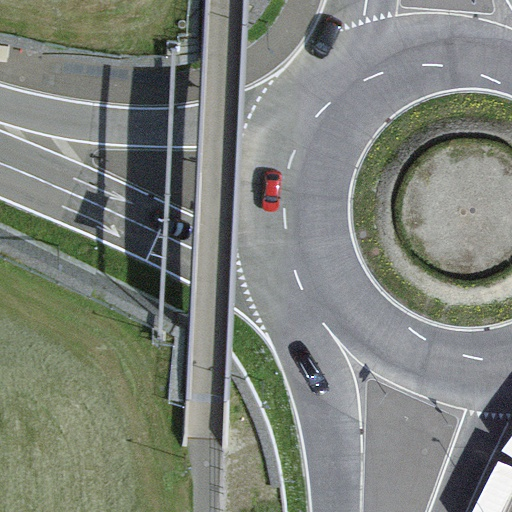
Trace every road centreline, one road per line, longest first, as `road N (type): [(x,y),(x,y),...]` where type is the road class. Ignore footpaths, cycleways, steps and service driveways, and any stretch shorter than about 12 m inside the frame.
road 1 (primary): [(0,152),(131,219),(304,285)]
road 2 (primary): [(322,109),(162,126),(0,116)]
road 3 (primary): [(304,285),(388,346),(468,368),(511,365)]
road 4 (secondary): [(304,285),(331,427),(334,511)]
road 5 (primary): [(322,109),(286,176),(286,233),(304,285)]
road 6 (primary): [(511,54),(403,56),(342,88)]
